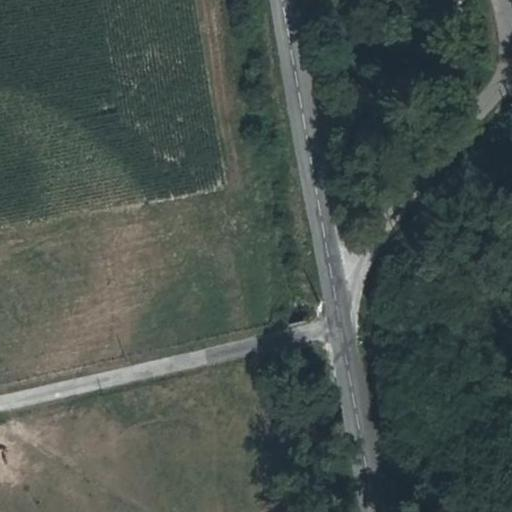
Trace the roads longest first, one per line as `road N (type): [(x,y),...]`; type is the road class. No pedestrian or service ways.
road 1 (secondary): [(331,275),(282,0)]
road 2 (residential): [(511,90),(331,275)]
road 3 (secondary): [(374,511),(331,275)]
